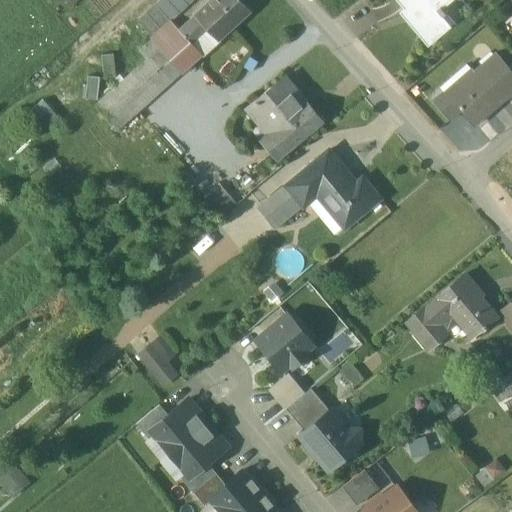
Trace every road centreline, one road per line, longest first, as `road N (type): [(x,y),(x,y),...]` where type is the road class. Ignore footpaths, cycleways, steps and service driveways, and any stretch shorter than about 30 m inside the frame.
road 1 (residential): [(463,178),(302,0)]
road 2 (residential): [(320,511),(225,386)]
